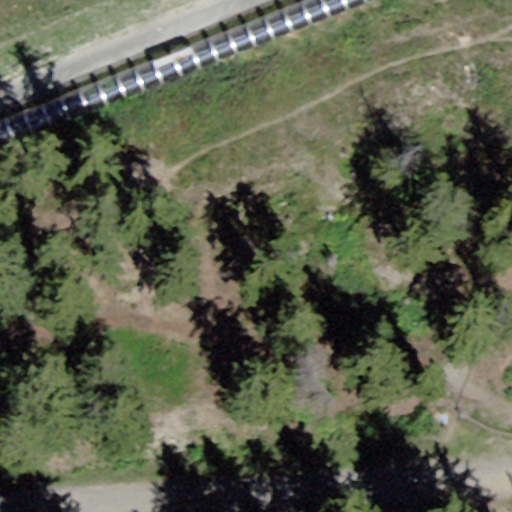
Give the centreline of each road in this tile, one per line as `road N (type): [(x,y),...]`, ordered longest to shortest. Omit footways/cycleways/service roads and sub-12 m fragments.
road 1 (track): [(17,511),(511,481)]
road 2 (track): [(218,0),(0,100)]
